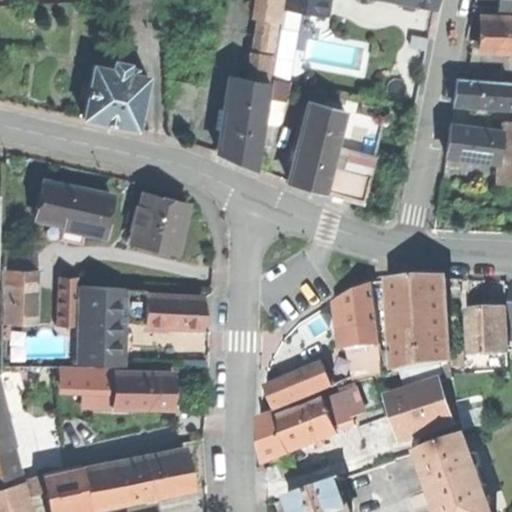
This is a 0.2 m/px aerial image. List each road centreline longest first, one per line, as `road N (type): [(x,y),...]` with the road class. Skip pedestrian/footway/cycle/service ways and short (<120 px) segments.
road 1 (residential): [(260,200),(245,260),(247,511)]
road 2 (residential): [(0,129),(206,174),(260,200)]
road 3 (residential): [(454,0),(409,248)]
road 4 (residential): [(260,200),(327,229),(409,248)]
road 5 (unknown): [(241,480),(380,426)]
